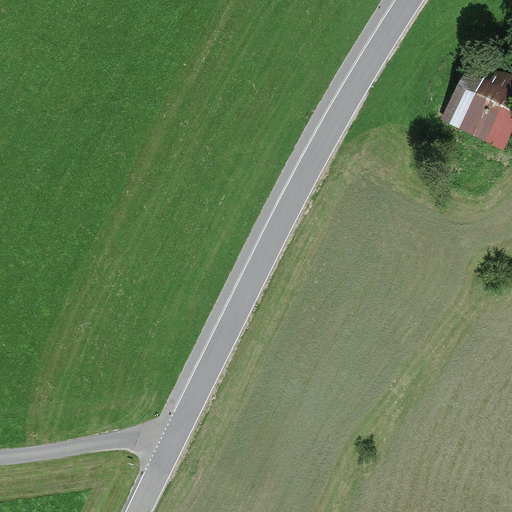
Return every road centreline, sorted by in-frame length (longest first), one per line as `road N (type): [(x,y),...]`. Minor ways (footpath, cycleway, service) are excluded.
road 1 (tertiary): [(170,433),(386,0)]
road 2 (unclassified): [(170,433),(0,456)]
